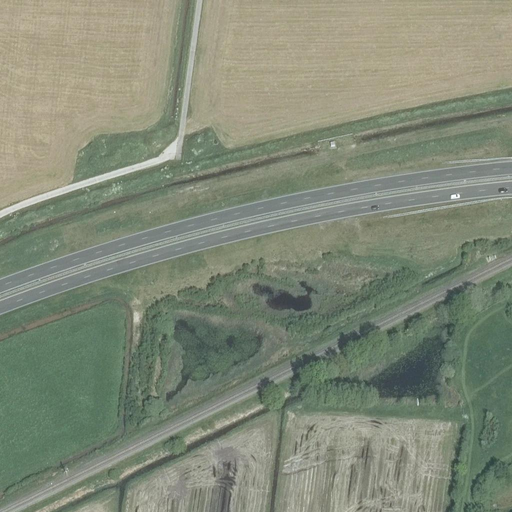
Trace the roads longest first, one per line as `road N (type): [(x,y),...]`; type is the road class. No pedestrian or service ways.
road 1 (trunk): [(0,308),(226,236),(511,187)]
road 2 (trunk): [(511,168),(248,211),(0,286)]
